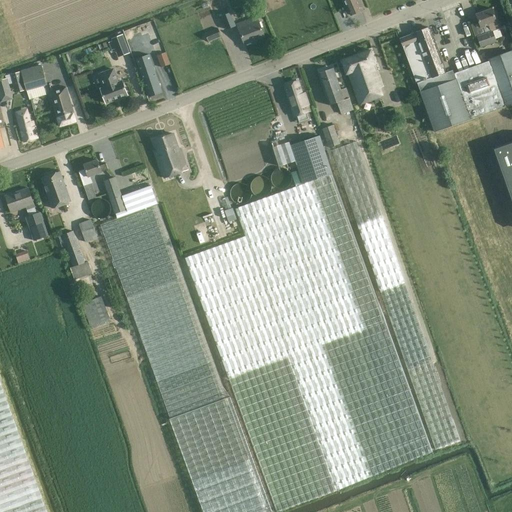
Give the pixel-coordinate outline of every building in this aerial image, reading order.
[(345,0),(351,15),(362,11),(357,0),(345,0)] [(477,37),(481,48),(497,42),(493,31),(499,28),(492,9),(476,14),(479,22),(471,25),(476,38),(477,37)] [(236,26),(231,13),(221,17),(226,30),(236,26)] [(258,17),(237,25),(244,45),(265,37),(258,17)] [(145,24),(148,32),(154,29),(156,35),(154,36),(155,40),(160,38),(154,20),(145,24)] [(400,39),(417,83),(446,72),(429,27),(400,39)] [(208,42),(221,37),(218,29),(205,34),(208,42)] [(115,49),(119,58),(131,53),(123,34),(111,39),(112,42),(108,43),(112,51),(115,49)] [(356,96),(360,104),(374,99),(379,97),(383,96),(380,87),(383,86),(375,64),(376,63),(371,50),(341,61),(345,75),(348,74),(356,96)] [(137,59),(149,97),(162,92),(149,55),(145,57),(143,51),(135,54),(137,59)] [(492,67),(456,80),(458,84),(471,120),(506,107),(511,104),(511,52),(511,51),(489,60),(492,67)] [(170,65),(166,53),(157,56),(162,69),(170,65)] [(41,63),(21,69),(27,90),(47,85),(41,63)] [(337,102),(341,114),(354,110),(346,88),(341,90),(333,68),(318,74),(329,105),(337,102)] [(100,90),(106,104),(128,96),(122,81),(118,83),(112,70),(99,75),(104,88),(100,90)] [(13,99),(8,78),(0,80),(0,96),(2,102),(13,99)] [(456,80),(421,92),(435,132),(471,120),(458,84),(456,80)] [(285,86),(295,116),(310,111),(308,105),(308,104),(305,93),(302,94),(298,81),(285,86)] [(57,118),(60,127),(76,122),(74,112),(66,87),(49,92),(57,118)] [(21,130),(24,142),(38,138),(34,122),(31,122),(28,109),(15,113),(18,126),(20,131),(21,130)] [(340,144),(333,125),(322,129),(329,148),(340,144)] [(156,153),(165,178),(175,174),(173,168),(185,163),(180,150),(179,150),(173,134),(154,140),(158,152),(156,153)] [(185,258),(276,511),(277,511),(337,491),(433,452),(333,174),(320,135),(290,146),(303,183),(301,184),(302,185),(235,209),(245,236),(185,258)] [(436,450),(460,441),(356,141),(332,150),(436,450)] [(511,143),(494,149),(511,199),(511,143)] [(86,170),(79,172),(85,186),(92,183),(90,177),(102,172),(108,170),(106,164),(100,167),(98,160),(84,165),(86,170)] [(296,176),(295,173),(295,171),(293,169),(291,168),(290,167),(286,166),(282,167),(280,170),(278,173),(277,176),(278,180),(280,183),(282,184),(283,185),(287,185),(290,185),(293,183),(295,180),(296,176)] [(71,202),(60,171),(42,178),(53,209),(71,202)] [(274,183),(274,181),(274,179),(272,176),(268,174),(265,173),(261,174),(259,176),(257,178),(256,180),(256,183),(256,186),(258,189),(261,191),(265,192),(268,192),(271,190),(274,187),(274,183)] [(117,219),(100,225),(170,420),(201,511),(271,511),(232,399),(222,385),(158,204),(151,185),(122,195),(115,177),(104,181),(115,214),(117,219)] [(253,190),(252,187),(250,183),(248,182),(246,181),(244,181),(240,181),(239,182),(237,183),(236,184),(235,186),(234,189),(234,192),(235,193),(237,196),(239,198),(243,199),(247,199),(250,197),(252,194),(253,190)] [(29,188),(6,196),(11,212),(26,207),(29,216),(26,217),(34,241),(46,237),(49,236),(41,212),(37,214),(29,188)] [(229,221),(237,218),(233,207),(225,210),(229,221)] [(98,238),(91,220),(79,224),(86,243),(98,238)] [(70,268),(75,280),(93,274),(88,261),(85,262),(74,231),(62,235),(73,267),(70,268)] [(19,263),(30,260),(27,249),(16,252),(19,263)] [(110,319),(102,297),(82,304),(90,327),(110,319)] [(0,511),(45,511),(0,384),(0,511)]
